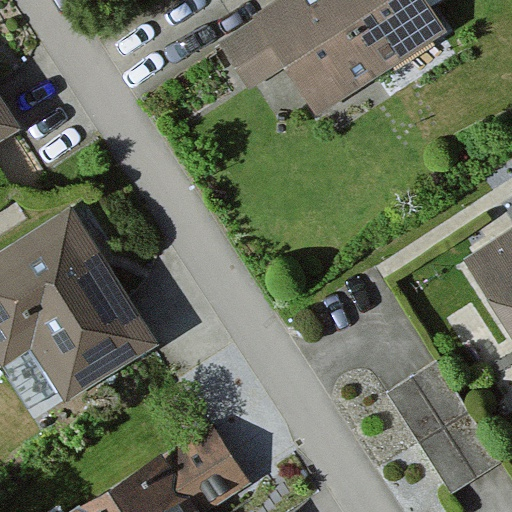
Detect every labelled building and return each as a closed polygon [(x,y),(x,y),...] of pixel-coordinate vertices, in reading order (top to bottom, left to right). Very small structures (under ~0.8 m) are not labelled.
[(439,39),(415,0),(276,0),(246,19),(251,27),(221,45),(247,88),(286,64),(317,114),(439,39)] [(0,136),(17,126),(0,100),(0,136)] [(64,209),(0,251),(0,365),(27,347),(63,401),(152,343),(64,209)] [(511,339),(511,235),(464,267),(511,339)] [(434,368),(386,399),(449,498),(497,467),(434,368)] [(207,427),(71,511),(196,511),(243,483),(207,427)]
